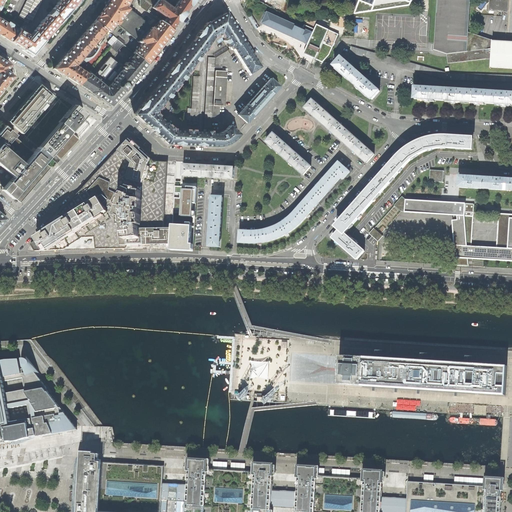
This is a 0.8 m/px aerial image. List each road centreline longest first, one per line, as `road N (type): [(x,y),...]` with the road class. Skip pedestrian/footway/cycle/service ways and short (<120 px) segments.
road 1 (secondary): [(0,265),(170,259),(286,266)]
road 2 (residential): [(118,113),(163,152),(220,154),(303,76)]
road 3 (secondary): [(286,266),(511,281)]
road 4 (residential): [(406,128),(286,266)]
road 5 (residential): [(118,113),(209,0)]
road 6 (residential): [(21,221),(112,120)]
